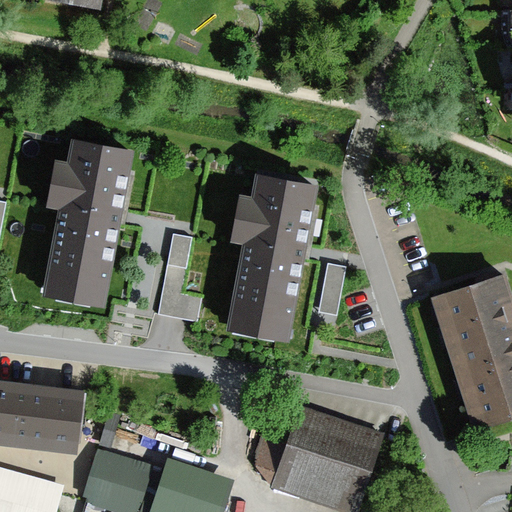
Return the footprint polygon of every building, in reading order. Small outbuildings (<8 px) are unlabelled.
[(117,215),(129,150),(64,138),(60,159),(47,156),(37,207),(51,210),(35,295),(99,307),(117,215)] [(315,186),(251,174),(247,194),(231,191),(222,240),(236,243),(219,330),(285,343),(303,251),(315,186)] [(155,313),(194,320),(198,296),(179,292),(189,237),(169,233),(155,313)] [(316,310),(334,313),(343,265),(325,262),(316,310)] [(511,307),(501,273),(428,296),(470,430),(511,416),(511,307)] [(0,374),(0,439),(73,449),(82,384),(0,374)] [(249,462),(267,485),(295,402),(272,392),(249,462)] [(354,511),(382,431),(295,402),(267,485),(349,511),(354,511)] [(150,511),(165,469),(99,446),(82,500),(120,511),(150,511)] [(223,511),(235,477),(168,455),(165,469),(150,511),(223,511)] [(58,511),(66,485),(0,467),(0,511),(58,511)]
